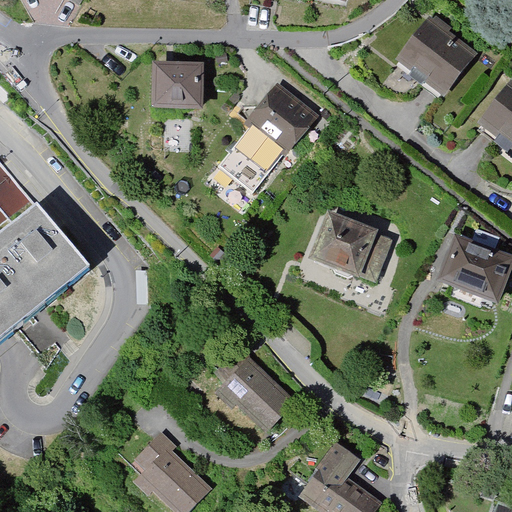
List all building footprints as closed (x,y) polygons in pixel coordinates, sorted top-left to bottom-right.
[(315,0),(315,3),(348,10),(349,0),(315,0)] [(447,102),(483,57),(435,19),(399,63),(447,102)] [(206,68),(155,67),(154,114),(205,115),(206,68)] [(289,163),(323,121),(280,87),(246,128),(289,163)] [(511,152),(511,90),(481,128),(511,152)] [(37,312),(89,270),(37,208),(0,239),(0,343),(21,326),(37,312)] [(397,244),(331,218),(313,264),(379,290),(397,244)] [(494,306),(511,260),(511,259),(451,235),(432,282),(494,306)] [(301,407),(252,363),(218,400),(236,416),(239,412),(270,440),(301,407)] [(179,452),(163,437),(137,464),(149,476),(136,490),(150,504),(155,499),(168,511),(199,511),(216,496),(175,456),(179,452)] [(308,511),(382,511),(385,508),(352,483),(364,466),(338,446),(318,472),(322,476),(299,505),(308,511)]
